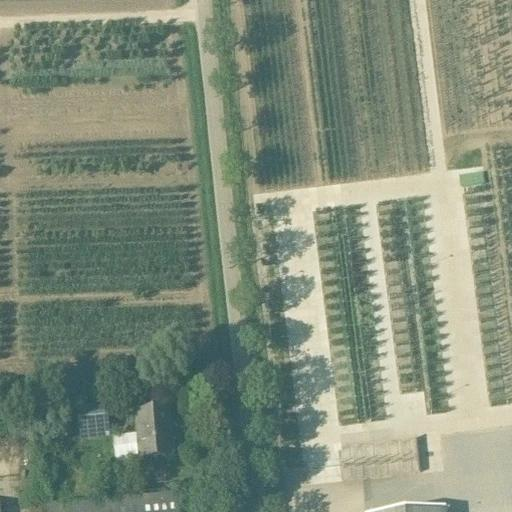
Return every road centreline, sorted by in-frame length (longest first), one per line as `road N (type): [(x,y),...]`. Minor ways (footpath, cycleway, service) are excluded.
road 1 (unclassified): [(257,511),(203,0)]
road 2 (track): [(0,22),(205,13)]
